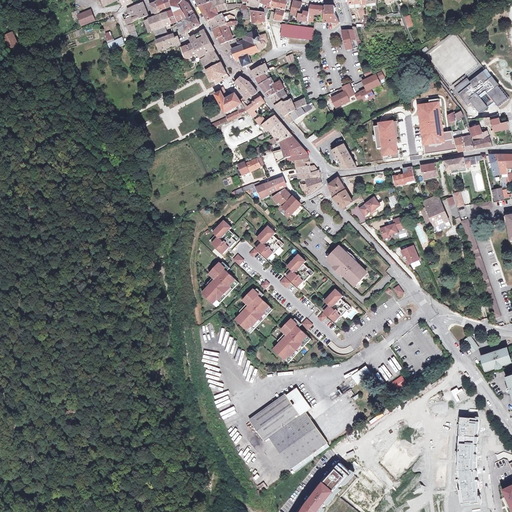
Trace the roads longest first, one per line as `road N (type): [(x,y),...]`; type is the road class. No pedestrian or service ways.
road 1 (unclassified): [(322,163),(246,73),(227,63),(191,0)]
road 2 (unclassified): [(435,322),(393,263),(328,196),(322,163)]
road 3 (unclassified): [(511,147),(351,171),(322,163)]
road 4 (residential): [(287,511),(335,452),(399,406)]
road 5 (residential): [(399,406),(451,458),(437,511)]
